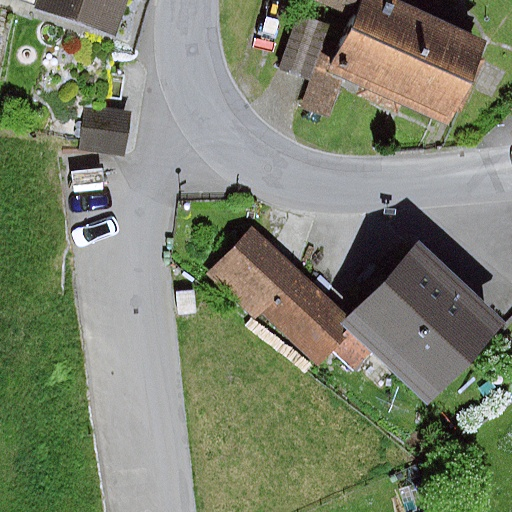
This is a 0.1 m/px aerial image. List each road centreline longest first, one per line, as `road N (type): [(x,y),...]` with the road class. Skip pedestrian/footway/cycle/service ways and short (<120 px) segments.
road 1 (unclassified): [(211,116),(146,192),(179,511)]
road 2 (tertiary): [(511,176),(351,187),(309,182),(233,144),(211,116)]
road 3 (tertiary): [(211,116),(193,80),(190,0)]
